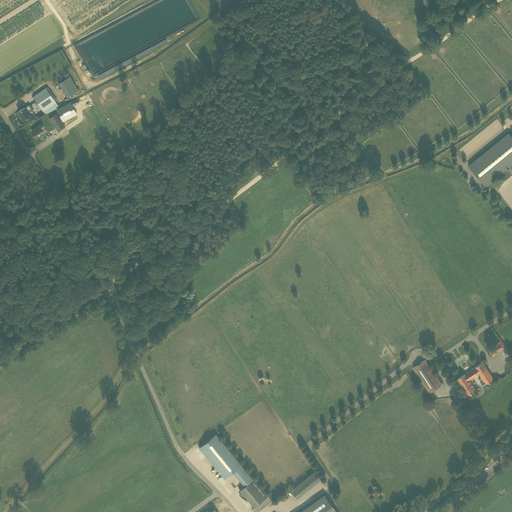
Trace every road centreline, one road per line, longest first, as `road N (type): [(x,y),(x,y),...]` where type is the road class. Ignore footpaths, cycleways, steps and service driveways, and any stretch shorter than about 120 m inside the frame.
road 1 (track): [(104,287),(500,0)]
road 2 (unclassified): [(233,511),(173,440),(104,287)]
road 3 (track): [(210,20),(232,53),(179,106),(182,233)]
road 4 (unclassified): [(104,287),(0,111)]
road 5 (unclassified): [(0,358),(104,287)]
